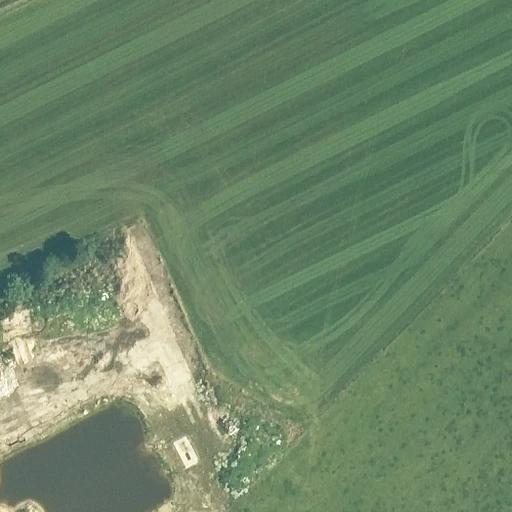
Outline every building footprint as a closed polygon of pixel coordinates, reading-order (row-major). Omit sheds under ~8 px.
[(76,332),(103,319),(93,298),(66,311),(76,332)] [(6,345),(17,365),(75,331),(63,311),(6,345)] [(0,347),(0,375),(13,371),(5,346),(0,347)] [(99,367),(111,391),(152,370),(140,346),(99,367)] [(0,470),(0,501),(4,511),(124,511),(129,510),(111,468),(90,477),(93,483),(97,481),(101,489),(89,495),(77,467),(98,457),(94,450),(143,429),(132,405),(43,444),(61,487),(49,492),(47,488),(15,502),(1,470),(0,470)] [(301,419),(287,435),(294,441),(308,425),(301,419)] [(227,435),(241,459),(257,450),(243,426),(227,435)]
